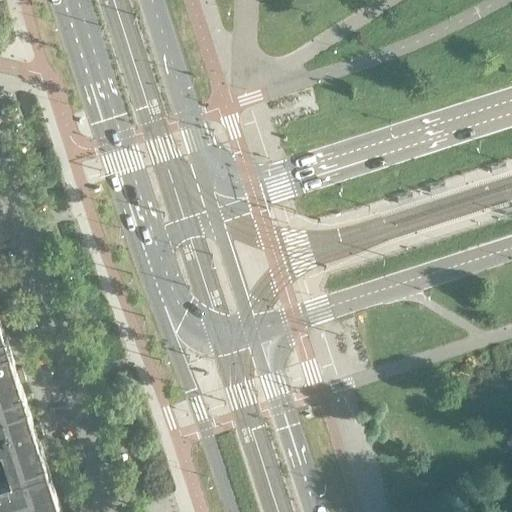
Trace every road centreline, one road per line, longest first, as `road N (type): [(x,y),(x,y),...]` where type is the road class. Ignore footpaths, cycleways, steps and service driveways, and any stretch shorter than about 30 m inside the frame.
road 1 (residential): [(113,511),(0,159)]
road 2 (secondary): [(69,0),(156,264)]
road 3 (secondary): [(511,109),(252,191)]
road 4 (secondary): [(294,318),(511,248)]
road 5 (tertiary): [(169,304),(169,338),(231,511)]
road 6 (secondary): [(196,139),(150,0)]
road 7 (tertiary): [(315,511),(270,373)]
